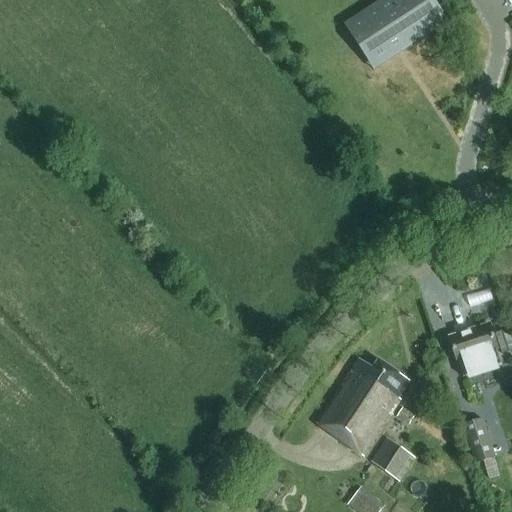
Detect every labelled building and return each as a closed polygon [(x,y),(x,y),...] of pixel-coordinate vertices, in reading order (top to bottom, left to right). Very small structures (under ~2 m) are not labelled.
[(387,0),(352,23),(380,66),(440,27),(422,0),(387,0)] [(467,383),(496,374),(494,367),(502,365),(498,353),(500,352),(492,328),(451,342),(459,365),(461,365),(467,383)] [(361,363),(319,428),(368,460),(404,404),(401,402),(412,385),(381,365),(376,372),(361,363)] [(403,408),(397,417),(409,425),(415,416),(403,408)] [(476,464),(495,458),(483,419),(463,426),(476,464)] [(386,439),(371,463),(399,482),(415,458),(386,439)] [(363,489),(352,506),(362,511),(384,511),(389,505),(363,489)]
